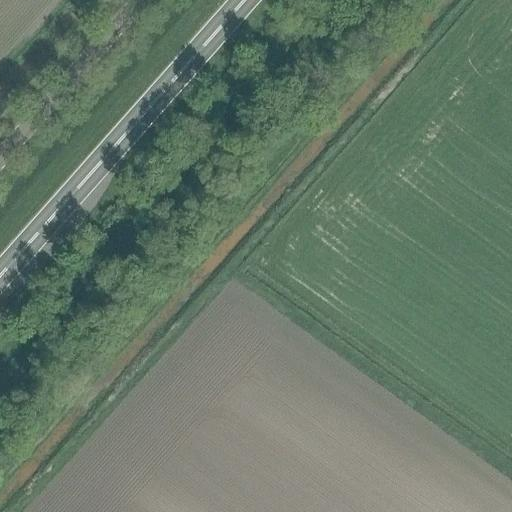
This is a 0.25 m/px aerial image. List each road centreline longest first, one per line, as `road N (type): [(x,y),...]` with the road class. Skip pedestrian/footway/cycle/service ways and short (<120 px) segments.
road 1 (trunk): [(0,276),(244,0)]
road 2 (unclassified): [(0,159),(142,0)]
